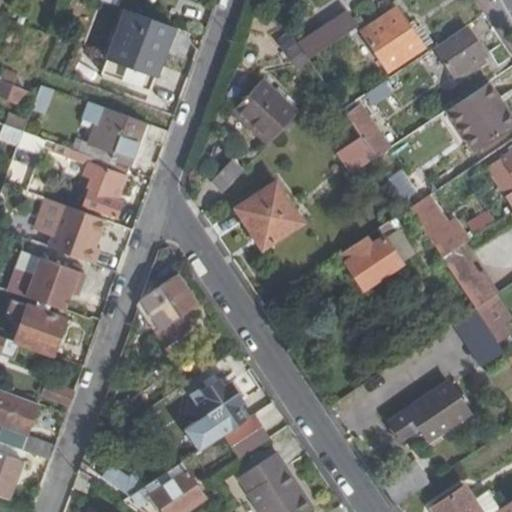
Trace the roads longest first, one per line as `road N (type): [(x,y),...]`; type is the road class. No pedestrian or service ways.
road 1 (residential): [(372,511),(161,199)]
road 2 (residential): [(46,511),(161,199)]
road 3 (residential): [(161,199),(233,0)]
